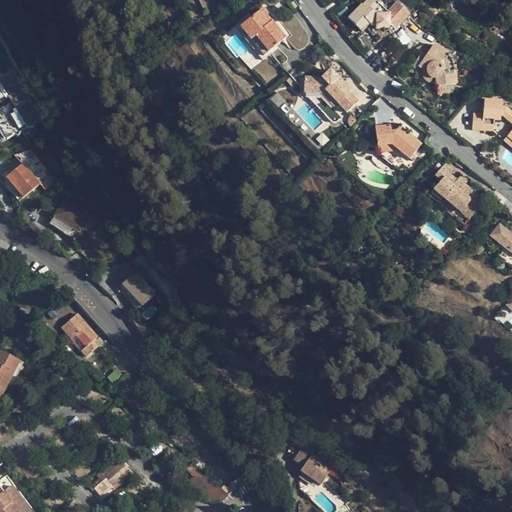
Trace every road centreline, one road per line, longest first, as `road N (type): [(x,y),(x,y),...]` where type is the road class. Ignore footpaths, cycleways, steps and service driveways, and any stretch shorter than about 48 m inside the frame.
road 1 (residential): [(0,226),(100,307),(227,450),(255,511)]
road 2 (unknown): [(199,510),(68,413),(44,423),(26,447),(46,477),(92,511)]
road 3 (residential): [(511,189),(343,52),(304,0)]
